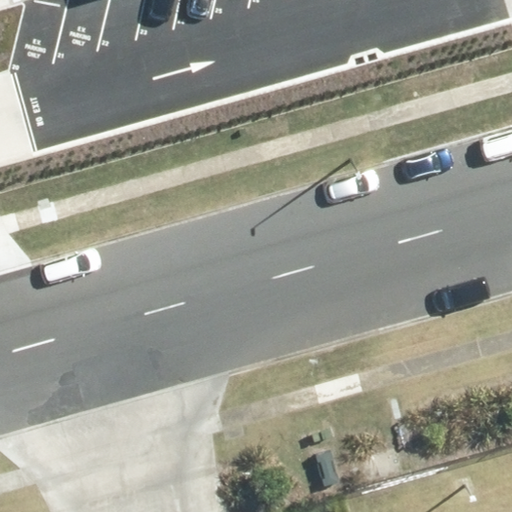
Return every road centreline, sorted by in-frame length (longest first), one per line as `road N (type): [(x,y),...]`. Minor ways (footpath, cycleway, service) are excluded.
road 1 (unclassified): [(511,207),(0,351)]
road 2 (unknown): [(67,332),(123,511)]
